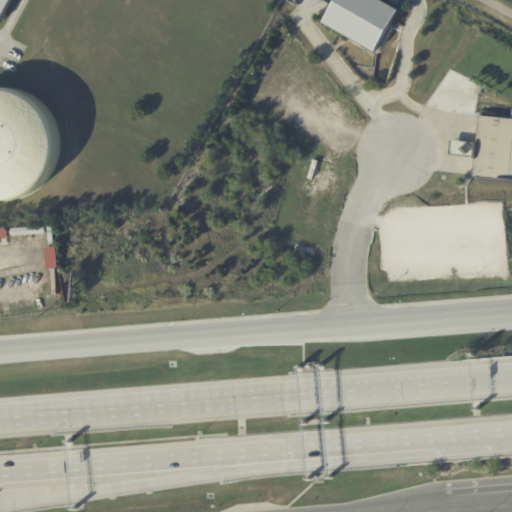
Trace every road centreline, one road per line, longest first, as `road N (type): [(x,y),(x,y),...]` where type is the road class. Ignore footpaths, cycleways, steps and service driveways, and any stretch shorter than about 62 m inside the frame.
road 1 (secondary): [(511,310),(0,353)]
road 2 (motorway): [(511,375),(0,417)]
road 3 (motorway): [(0,505),(297,452)]
road 4 (motorway): [(0,475),(297,452)]
road 5 (motorway): [(297,452),(511,433)]
road 6 (residential): [(352,324),(348,236),(388,154)]
